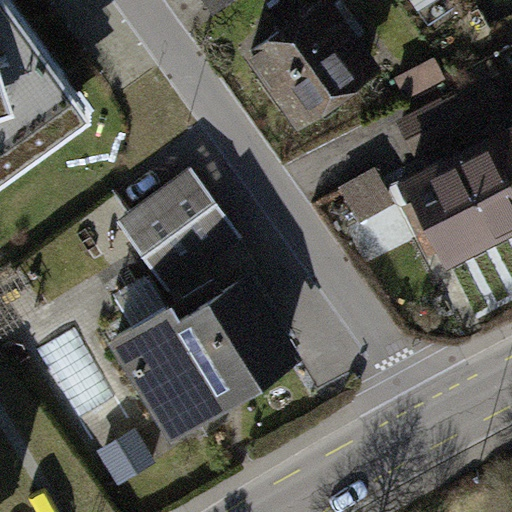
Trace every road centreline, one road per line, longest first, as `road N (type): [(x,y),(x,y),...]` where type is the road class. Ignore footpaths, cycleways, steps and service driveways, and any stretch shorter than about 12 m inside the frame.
road 1 (residential): [(431,409),(137,0)]
road 2 (primary): [(272,511),(431,409)]
